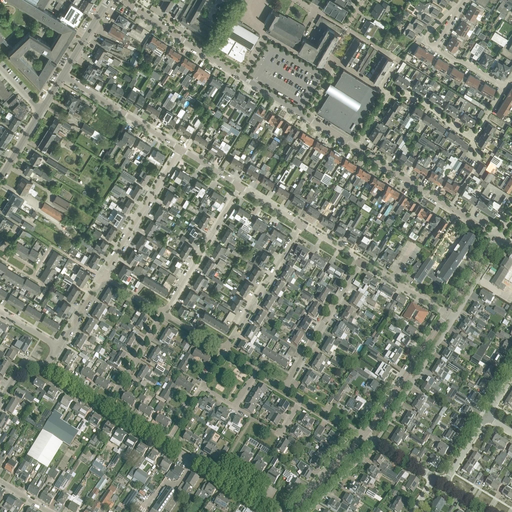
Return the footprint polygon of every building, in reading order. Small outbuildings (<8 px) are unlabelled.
[(58,60),(76,29),(68,24),(57,17),(37,5),(38,3),(45,7),(48,0),(10,0),(58,29),(52,39),(54,40),(51,45),(29,32),(13,47),(11,49),(9,52),(8,56),(40,90),(57,63),(50,59),(52,57),(56,59),(58,60)] [(69,0),(72,2),(87,12),(93,2),(89,0),(82,0),(81,4),(75,0),(69,0)] [(168,12),(170,9),(175,0),(163,0),(164,0),(160,7),(168,12)] [(171,15),(176,18),(185,3),(179,0),(175,0),(170,9),(173,11),(171,15)] [(186,25),(187,26),(205,37),(209,32),(193,22),(205,0),(190,0),(182,15),(179,21),(182,23),(183,23),(186,25)] [(348,9),(344,6),(334,0),(333,0),(327,0),(326,2),(324,1),(321,7),(335,15),(341,19),(348,9)] [(477,0),(476,3),(489,11),(492,12),(495,6),(494,5),(491,9),(479,2),(480,1),(484,4),(486,0),(491,0),(496,2),(496,0),(477,0)] [(497,9),(501,12),(505,5),(503,5),(505,2),(506,0),(502,0),(503,0),(497,9)] [(511,3),(511,0),(506,0),(505,2),(503,5),(505,5),(501,12),(505,15),(511,3)] [(418,1),(416,4),(417,5),(424,9),(436,16),(439,11),(440,12),(442,9),(432,2),(431,3),(428,8),(425,6),(425,5),(418,1)] [(87,12),(72,2),(71,3),(69,7),(70,7),(67,13),(79,21),(81,18),(79,17),(81,13),(83,14),(85,11),(87,12)] [(377,3),(371,13),(379,18),(384,10),(387,12),(391,6),(384,2),(382,5),(377,3)] [(472,5),(468,10),(481,18),(482,16),(481,14),(485,9),(477,4),(475,7),(472,5)] [(417,5),(415,7),(422,12),(420,15),(417,13),(416,15),(428,23),(431,18),(432,19),(434,16),(436,16),(424,9),(417,5)] [(272,10),(270,13),(264,24),(271,28),(269,32),(294,47),(306,27),(288,17),(287,18),(279,13),(279,14),(272,10)] [(481,18),(468,10),(465,16),(468,18),(467,20),(475,25),(478,20),(476,17),(477,16),(480,18),(481,18)] [(68,24),(69,22),(74,25),(75,23),(77,24),(79,21),(67,13),(65,15),(60,12),(57,17),(68,24)] [(119,14),(115,21),(123,26),(121,29),(121,31),(128,35),(134,24),(131,22),(128,19),(119,14)] [(298,51),(319,63),(322,65),(338,36),(339,37),(341,33),(341,32),(343,29),(320,16),(315,24),(325,30),(316,45),(305,38),(299,48),(299,49),(298,51)] [(259,34),(235,18),(226,34),(228,35),(222,45),(221,44),(218,48),(218,47),(240,60),(240,61),(241,61),(242,60),(243,59),(243,54),(242,53),(243,51),(244,52),(246,48),(250,50),(259,34)] [(408,25),(420,32),(423,27),(424,28),(426,25),(416,18),(412,24),(409,22),(408,25)] [(366,20),(360,30),(371,37),(372,37),(371,36),(377,27),(375,25),(369,22),(366,20)] [(462,20),(459,26),(471,33),(467,31),(469,29),(472,30),(475,25),(467,20),(466,22),(462,20)] [(118,26),(113,23),(108,33),(124,43),(128,35),(121,31),(121,29),(118,27),(118,26)] [(420,32),(408,25),(403,33),(412,39),(415,34),(416,35),(418,31),(420,32)] [(471,33),(459,26),(456,31),(459,33),(458,36),(465,41),(468,36),(470,35),(471,33)] [(505,46),(509,39),(495,31),(491,39),(505,46)] [(0,42),(2,40),(11,49),(13,47),(4,39),(0,34),(0,42)] [(160,41),(153,36),(150,41),(147,39),(142,47),(145,49),(146,46),(153,51),(160,41)] [(453,36),(449,42),(458,47),(459,45),(462,46),(465,41),(458,36),(456,38),(453,36)] [(354,37),(351,42),(360,47),(363,42),(354,37)] [(140,54),(135,52),(127,48),(105,38),(101,45),(109,50),(111,46),(116,48),(121,50),(120,51),(128,56),(130,53),(133,55),(132,58),(138,61),(140,54)] [(478,57),(480,54),(484,47),(487,43),(483,40),(480,45),(474,54),(478,57)] [(161,55),(167,45),(160,41),(153,51),(159,55),(160,56),(161,55)] [(358,52),(360,47),(351,42),(349,46),(358,52)] [(458,47),(449,42),(446,47),(449,49),(448,52),(456,56),(459,51),(457,49),(458,47)] [(470,52),(474,54),(480,45),(476,42),(470,52)] [(349,46),(346,51),(355,56),(358,52),(349,46)] [(416,57),(418,58),(423,49),(422,48),(418,46),(414,54),(417,56),(416,57)] [(100,47),(96,53),(103,57),(103,58),(107,60),(109,57),(105,55),(107,52),(100,47)] [(485,53),(487,50),(484,47),(480,54),(483,56),(479,62),(479,63),(479,64),(482,65),(486,67),(492,57),(485,53)] [(176,51),(176,50),(172,48),(171,48),(165,56),(168,58),(166,62),(168,64),(169,62),(176,51)] [(423,49),(418,58),(422,61),(428,51),(427,51),(428,50),(425,48),(425,49),(423,49)] [(177,61),(181,55),(176,51),(169,62),(168,64),(165,68),(167,69),(167,68),(168,68),(170,65),(171,65),(175,59),(177,61)] [(352,61),(355,56),(346,51),(343,56),(352,61)] [(430,52),(428,51),(422,61),(427,64),(426,66),(429,68),(431,64),(434,59),(433,58),(433,57),(432,56),(433,55),(430,53),(430,52)] [(103,57),(96,53),(92,60),(99,64),(101,62),(102,62),(105,64),(107,60),(103,58),(103,57)] [(157,63),(157,64),(163,56),(161,55),(160,56),(159,55),(154,62),(153,64),(155,65),(157,63)] [(380,59),(389,65),(392,60),(383,55),(380,59)] [(352,61),(343,56),(342,57),(341,57),(340,59),(341,59),(340,60),(349,66),(350,65),(351,66),(353,62),(354,62),(352,61)] [(183,72),(190,61),(185,57),(181,63),(182,63),(180,67),(179,69),(183,72)] [(115,58),(111,63),(118,67),(121,62),(115,58)] [(137,62),(138,61),(132,58),(131,59),(129,63),(135,66),(137,62)] [(434,59),(431,64),(437,68),(436,69),(438,70),(443,61),(438,58),(437,60),(434,59)] [(386,70),(389,65),(380,59),(377,64),(386,70)] [(192,70),(196,64),(190,61),(183,72),(186,74),(189,68),(192,70)] [(448,64),(443,61),(438,70),(440,72),(441,74),(444,76),(446,73),(449,68),(447,66),(448,64)] [(493,68),(491,70),(497,74),(503,64),(503,63),(502,65),(497,61),(496,63),(493,61),(490,66),(493,68)] [(97,77),(102,69),(98,67),(97,69),(90,64),(86,70),(93,75),(94,74),(97,77)] [(375,69),(384,74),(386,70),(377,64),(375,69)] [(509,67),(503,64),(497,74),(498,73),(503,76),(504,75),(505,75),(506,72),(509,67)] [(107,69),(111,72),(113,73),(115,74),(117,72),(108,66),(107,69)] [(204,70),(199,66),(194,74),(197,76),(199,77),(204,70)] [(451,78),(453,80),(459,70),(454,67),(452,69),(449,68),(446,73),(444,76),(450,80),(451,78)] [(199,77),(205,81),(210,74),(208,72),(208,71),(205,69),(204,70),(199,77)] [(381,79),(384,74),(375,69),(372,73),(381,79)] [(96,79),(92,77),(93,75),(86,70),(83,75),(94,82),(96,79)] [(153,70),(150,75),(157,80),(161,75),(153,70)] [(319,108),(316,113),(347,132),(351,134),(352,135),(355,130),(354,130),(355,129),(360,121),(365,113),(368,107),(376,96),(376,97),(379,92),(346,71),(343,70),(341,74),(341,75),(339,78),(334,85),(334,86),(333,87),(332,88),(333,88),(331,91),(331,90),(330,92),(329,93),(320,108),(319,108)] [(413,81),(416,76),(419,71),(416,70),(411,79),(413,81)] [(464,73),(459,70),(453,80),(455,81),(456,83),(460,85),(462,82),(465,77),(462,75),(464,73)] [(419,71),(416,76),(413,81),(416,82),(418,80),(422,73),(419,71)] [(397,77),(394,81),(400,85),(405,76),(398,72),(396,75),(396,76),(397,77)] [(167,73),(161,82),(164,84),(170,76),(167,73)] [(369,78),(378,84),(381,79),(372,73),(369,78)] [(184,85),(190,76),(187,74),(181,83),(184,85)] [(469,87),(475,77),(470,74),(467,78),(465,77),(462,82),(464,84),(467,86),(469,87)] [(193,78),(190,76),(184,85),(186,87),(187,87),(193,78)] [(207,96),(208,93),(218,79),(213,76),(209,83),(211,84),(204,94),(207,96)] [(405,76),(400,85),(405,88),(410,82),(406,79),(407,78),(405,76)] [(477,92),(481,84),(478,83),(480,80),(475,77),(469,87),(467,90),(472,92),(471,93),(474,95),(477,92)] [(218,88),(222,81),(218,79),(208,93),(211,95),(216,88),(218,88)] [(412,88),(418,92),(422,85),(419,83),(420,81),(418,80),(416,82),(412,88)] [(484,86),(481,84),(477,92),(484,96),(490,86),(485,83),(484,86)] [(116,95),(120,97),(124,90),(113,84),(109,90),(116,94),(116,95)] [(219,107),(222,102),(231,87),(226,84),(222,91),(223,92),(216,105),(219,107)] [(423,84),(422,85),(418,92),(423,95),(426,91),(429,93),(433,86),(429,84),(429,85),(428,85),(427,85),(426,86),(423,84)] [(494,92),(495,89),(490,86),(484,96),(486,97),(492,100),(494,97),(491,96),(494,92)] [(226,105),(236,90),(231,87),(222,102),(226,105)] [(9,93),(6,89),(0,94),(5,100),(12,93),(11,92),(9,93)] [(126,99),(131,102),(133,103),(139,94),(140,91),(137,90),(136,92),(132,89),(126,99)] [(441,95),(439,93),(434,102),(440,105),(443,100),(445,101),(452,91),(449,89),(443,98),(440,96),(441,95)] [(455,93),(452,91),(445,101),(448,103),(444,109),(446,111),(445,112),(449,114),(449,113),(454,106),(450,104),(451,102),(449,101),(455,93)] [(244,99),(245,96),(239,92),(237,95),(235,93),(229,103),(237,108),(244,99)] [(437,92),(436,94),(433,92),(428,98),(434,102),(439,93),(437,92)] [(15,96),(13,94),(2,104),(4,106),(15,96)] [(85,104),(84,105),(80,103),(80,104),(78,103),(81,99),(78,97),(74,95),(73,96),(70,94),(67,99),(82,108),(90,113),(93,109),(85,104)] [(139,94),(133,103),(140,107),(145,98),(139,94)] [(21,100),(16,96),(9,103),(16,111),(15,113),(23,118),(29,109),(25,108),(27,105),(21,102),(21,103),(19,102),(21,100)] [(166,107),(170,100),(171,98),(168,96),(163,105),(166,107)] [(249,115),(256,103),(248,98),(247,101),(244,99),(237,108),(249,115)] [(70,109),(73,111),(75,107),(77,108),(77,109),(81,111),(82,108),(67,99),(64,103),(71,108),(70,109)] [(458,112),(460,114),(465,106),(468,101),(465,99),(460,108),(458,106),(457,108),(454,106),(449,113),(455,116),(458,112)] [(502,104),(509,109),(511,104),(504,100),(502,104)] [(144,110),(150,114),(154,108),(151,106),(153,103),(150,101),(144,110)] [(391,108),(396,111),(397,112),(401,105),(395,101),(391,108)] [(471,103),(468,101),(465,106),(460,114),(463,109),(466,111),(471,103)] [(502,104),(499,109),(506,113),(509,109),(502,104)] [(154,108),(150,114),(156,117),(162,108),(159,106),(157,110),(154,108)] [(262,116),(264,112),(263,112),(265,109),(261,106),(261,107),(260,106),(258,108),(256,112),(255,111),(248,122),(254,125),(251,130),(252,131),(255,133),(264,117),(262,116)] [(390,107),(386,113),(392,117),(396,111),(391,108),(390,107)] [(405,118),(404,121),(402,123),(401,124),(405,126),(411,116),(413,118),(414,116),(418,118),(423,111),(416,107),(411,114),(409,113),(405,118)] [(507,120),(505,116),(506,113),(499,109),(496,114),(500,116),(499,118),(505,122),(507,120)] [(166,124),(170,118),(167,116),(170,112),(167,110),(160,120),(163,122),(163,123),(165,124),(166,124)] [(274,114),(272,113),(270,111),(265,118),(270,121),(269,123),(271,124),(272,123),(275,117),(273,116),(274,114)] [(75,112),(73,115),(81,120),(83,117),(75,112)] [(388,123),(392,117),(386,113),(382,120),(388,123)] [(460,119),(466,123),(471,114),(468,113),(467,115),(464,113),(460,119)] [(422,120),(428,124),(432,118),(426,114),(422,120)] [(476,118),(471,114),(466,123),(471,126),(476,118)] [(8,119),(18,125),(21,120),(15,115),(13,118),(12,118),(10,116),(8,119)] [(170,118),(166,124),(172,127),(178,118),(175,116),(173,120),(170,118)] [(2,122),(15,130),(18,125),(8,119),(5,117),(2,122)] [(275,117),(272,123),(271,124),(273,125),(274,124),(278,127),(283,120),(278,117),(277,119),(275,117)] [(55,118),(49,127),(57,132),(61,125),(69,130),(71,125),(64,120),(62,123),(55,118)] [(119,123),(111,118),(101,133),(106,136),(106,135),(105,135),(110,127),(114,130),(116,132),(113,136),(117,138),(124,128),(118,125),(119,123)] [(198,118),(194,125),(197,127),(202,121),(198,118)] [(439,123),(432,118),(428,124),(435,128),(438,124),(439,123)] [(176,130),(182,134),(186,128),(183,126),(185,122),(182,121),(176,130)] [(224,121),(220,127),(223,129),(223,130),(223,131),(224,130),(228,132),(232,126),(224,121)] [(287,134),(291,128),(290,127),(291,125),(286,122),(282,129),(286,131),(285,133),(287,134)] [(385,132),(388,127),(381,123),(380,124),(378,122),(369,137),(373,140),(371,142),(375,144),(383,130),(385,132)] [(85,123),(81,129),(91,135),(95,129),(85,123)] [(496,129),(494,127),(489,123),(484,130),(486,131),(492,135),(493,135),(496,129)] [(444,128),(438,124),(435,128),(433,131),(440,135),(444,128)] [(186,128),(182,134),(188,137),(194,128),(191,126),(189,129),(186,128)] [(228,132),(227,133),(230,134),(232,132),(237,136),(240,131),(232,126),(228,132)] [(0,129),(11,137),(14,133),(6,128),(4,130),(0,127),(0,129)] [(295,137),(299,130),(295,127),(293,129),(291,128),(287,134),(286,136),(286,137),(290,140),(293,136),(295,137)] [(391,129),(388,127),(385,132),(380,140),(383,141),(379,147),(384,151),(390,142),(390,141),(386,139),(386,140),(385,139),(391,129)] [(0,133),(2,134),(1,136),(9,141),(8,141),(11,137),(0,129),(0,133)] [(56,134),(48,129),(38,146),(46,151),(53,139),(58,142),(61,139),(55,135),(56,134)] [(119,141),(124,144),(130,134),(131,133),(128,131),(127,132),(125,130),(119,141)] [(192,140),(198,144),(202,138),(199,136),(201,132),(198,131),(192,140)] [(446,137),(452,141),(456,135),(450,131),(446,137)] [(486,131),(482,137),(488,141),(492,135),(486,131)] [(299,143),(302,145),(308,135),(303,132),(299,138),(301,139),(299,143)] [(130,146),(136,137),(130,134),(124,144),(127,146),(128,144),(130,146)] [(9,141),(1,136),(0,135),(0,144),(5,147),(9,141)] [(102,135),(101,137),(111,144),(113,141),(102,135)] [(310,145),(314,139),(308,135),(302,145),(298,151),(302,154),(306,148),(304,147),(307,143),(310,145)] [(425,145),(428,140),(420,135),(416,142),(424,146),(425,145)] [(463,140),(456,135),(452,141),(459,145),(462,141),(463,140)] [(202,138),(198,144),(204,147),(210,138),(207,136),(205,140),(202,138)] [(398,159),(404,162),(409,154),(406,152),(407,151),(406,145),(404,144),(408,138),(405,136),(404,137),(399,145),(398,147),(403,150),(401,153),(400,156),(398,159)] [(484,147),(488,141),(482,137),(478,143),(484,147)] [(498,143),(497,145),(501,148),(505,141),(501,139),(500,140),(498,143)] [(138,147),(142,149),(146,143),(140,140),(136,146),(134,149),(136,151),(138,147)] [(253,140),(250,145),(254,148),(258,143),(253,140)] [(436,144),(428,140),(425,145),(433,149),(433,148),(436,144)] [(214,141),(208,150),(214,154),(218,148),(220,144),(217,142),(214,141)] [(310,158),(313,160),(322,144),(323,143),(322,144),(317,141),(313,147),(316,148),(310,158)] [(462,141),(459,145),(458,147),(464,151),(468,145),(462,141)] [(118,145),(114,142),(108,152),(112,154),(118,145)] [(393,144),(390,142),(384,151),(390,154),(396,144),(394,142),(393,144)] [(151,147),(146,143),(142,149),(144,151),(142,154),(145,156),(147,153),(151,147)] [(218,148),(214,154),(220,157),(224,152),(226,153),(231,146),(226,143),(224,147),(220,144),(218,148)] [(322,144),(313,160),(312,161),(316,163),(319,157),(322,152),(324,154),(328,148),(325,146),(325,145),(323,143),(322,144)] [(291,146),(284,158),(287,160),(294,148),(291,146)] [(123,156),(126,158),(132,149),(129,147),(123,156)] [(132,149),(126,158),(131,161),(133,162),(136,159),(131,156),(135,151),(132,149)] [(157,151),(154,149),(149,157),(153,160),(155,157),(157,158),(155,161),(160,164),(165,155),(157,151)] [(229,163),(235,166),(240,157),(236,154),(238,151),(235,149),(232,154),(235,156),(234,158),(233,157),(229,163)] [(58,160),(60,156),(52,150),(49,154),(58,160)] [(265,154),(271,158),(274,153),(269,150),(265,154)] [(328,167),(338,152),(335,150),(334,152),(331,150),(327,156),(329,157),(324,165),(328,167)] [(42,157),(34,152),(29,161),(37,165),(42,157)] [(340,153),(338,152),(328,167),(327,169),(331,171),(334,166),(333,165),(336,161),(338,162),(342,157),(339,155),(340,153)] [(407,164),(410,166),(415,158),(409,154),(404,162),(404,163),(406,164),(407,164)] [(490,162),(495,166),(495,165),(497,166),(501,159),(495,155),(490,162)] [(427,158),(419,171),(424,175),(428,170),(425,168),(432,158),(428,156),(427,158)] [(452,161),(449,165),(452,167),(457,159),(458,158),(455,156),(454,157),(452,161)] [(48,157),(46,161),(55,167),(58,163),(48,157)] [(245,162),(247,164),(249,160),(247,159),(246,161),(240,157),(235,166),(240,170),(245,162)] [(299,166),(302,162),(295,157),(292,162),(299,166)] [(419,159),(413,168),(419,171),(427,158),(425,157),(424,158),(422,157),(420,160),(419,159)] [(127,166),(131,161),(126,158),(122,163),(127,166)] [(343,175),(345,172),(351,162),(345,159),(342,165),(345,167),(345,168),(344,168),(341,174),(343,175)] [(428,177),(434,181),(441,168),(445,162),(440,159),(436,165),(438,166),(433,173),(431,172),(428,177)] [(452,167),(452,168),(457,171),(462,162),(457,159),(452,167)] [(309,166),(302,162),(299,166),(306,171),(309,166)] [(353,171),(356,165),(351,162),(345,172),(347,174),(348,171),(351,173),(352,171),(353,171)] [(485,169),(485,170),(491,173),(493,171),(492,170),(495,166),(490,162),(486,170),(485,169)] [(248,167),(245,173),(250,176),(255,168),(256,166),(251,163),(249,166),(248,167)] [(462,168),(470,173),(473,167),(465,163),(462,168)] [(486,166),(480,163),(476,171),(481,174),(486,166)] [(43,171),(35,166),(34,168),(27,164),(23,172),(30,176),(32,171),(41,176),(45,178),(47,174),(43,171)] [(61,165),(59,169),(65,173),(68,169),(61,165)] [(306,171),(313,175),(316,171),(309,166),(306,171)] [(356,186),(357,185),(365,171),(360,167),(356,173),(359,175),(353,184),(356,186)] [(260,171),(255,168),(250,176),(255,179),(260,171),(262,173),(264,170),(262,168),(260,171)] [(441,168),(434,181),(439,184),(443,179),(440,177),(442,174),(444,170),(441,168)] [(140,174),(142,176),(148,179),(151,174),(143,169),(140,174)] [(124,170),(122,173),(135,181),(137,178),(124,170)] [(175,170),(171,177),(180,182),(180,181),(182,179),(185,173),(186,172),(183,170),(182,171),(180,170),(179,172),(175,170)] [(260,182),(265,185),(269,180),(270,178),(268,176),(270,173),(264,170),(262,173),(265,174),(260,182)] [(317,170),(316,171),(313,175),(320,180),(324,174),(317,170)] [(480,177),(483,179),(486,181),(491,173),(485,170),(480,177)] [(86,171),(79,181),(84,184),(91,174),(86,171)] [(367,180),(371,174),(365,171),(357,185),(359,187),(364,179),(367,180)] [(182,179),(180,181),(184,184),(186,185),(183,189),(186,191),(190,185),(187,183),(188,182),(187,182),(190,176),(188,175),(189,174),(186,172),(185,173),(182,179)] [(325,172),(324,174),(320,180),(328,184),(332,177),(325,172)] [(133,184),(135,181),(122,173),(120,176),(133,184)] [(138,180),(145,184),(148,179),(142,176),(140,174),(137,179),(138,180)] [(372,192),(372,191),(379,180),(374,176),(366,188),(369,190),(372,192)] [(19,186),(27,192),(35,196),(36,195),(38,192),(32,188),(31,186),(33,184),(22,178),(18,185),(19,186)] [(486,181),(483,179),(480,183),(483,185),(483,186),(484,187),(485,188),(489,182),(486,181)] [(190,185),(186,191),(188,193),(191,189),(196,192),(198,189),(202,183),(197,180),(193,187),(190,185)] [(265,185),(270,189),(274,183),(269,180),(265,185)] [(379,180),(372,191),(375,192),(378,187),(381,189),(385,183),(379,180)] [(448,190),(454,181),(452,184),(446,181),(443,186),(448,190)] [(455,182),(454,181),(448,190),(449,190),(449,191),(450,192),(451,192),(454,194),(458,188),(457,188),(459,185),(455,182)] [(503,189),(509,192),(511,187),(511,186),(507,183),(503,181),(499,187),(503,189)] [(198,189),(196,192),(202,195),(199,200),(202,202),(206,196),(207,194),(204,192),(207,187),(202,183),(198,189)] [(115,184),(114,187),(124,193),(126,195),(128,193),(126,192),(126,191),(115,184)] [(131,184),(129,187),(132,188),(139,193),(143,188),(137,184),(135,187),(131,184)] [(341,194),(344,189),(337,184),(334,189),(341,194)] [(387,200),(390,195),(394,189),(388,185),(384,191),(388,193),(384,198),(387,200)] [(27,192),(19,186),(16,191),(25,196),(27,192)] [(275,192),(280,195),(284,189),(279,186),(275,192)] [(114,187),(111,191),(122,197),(122,196),(124,193),(114,187)] [(126,191),(126,192),(128,193),(136,198),(139,193),(132,188),(129,187),(126,191)] [(289,192),(284,189),(280,195),(286,198),(289,192)] [(307,213),(310,215),(316,205),(313,203),(318,195),(317,195),(318,191),(316,189),(314,192),(308,202),(310,203),(306,211),(308,212),(307,213)] [(351,194),(344,189),(341,194),(348,198),(351,194)] [(395,198),(399,192),(394,189),(390,195),(387,200),(385,202),(388,204),(393,196),(395,198)] [(460,195),(468,199),(472,193),(468,191),(468,192),(464,189),(460,195)] [(167,194),(166,196),(171,200),(174,201),(175,202),(178,196),(175,193),(174,194),(168,190),(166,193),(167,194)] [(306,200),(301,196),(296,204),(301,208),(306,200),(308,202),(314,192),(311,190),(306,197),(307,197),(306,200)] [(213,202),(215,200),(219,194),(214,191),(210,197),(212,198),(210,201),(213,202)] [(296,192),(290,201),(296,204),(301,196),(301,195),(296,192)] [(13,193),(9,200),(15,204),(19,206),(23,199),(13,193)] [(468,199),(475,204),(478,199),(475,196),(475,195),(472,193),(468,199)] [(224,197),(219,194),(215,200),(213,202),(213,203),(218,206),(217,209),(220,211),(225,203),(222,201),(224,197)] [(358,198),(351,194),(348,198),(355,202),(358,198)] [(399,214),(404,207),(408,200),(406,199),(407,197),(402,194),(398,201),(401,203),(396,212),(399,214)] [(481,194),(478,199),(475,204),(493,216),(497,210),(490,206),(492,202),(488,199),(489,199),(481,194)] [(57,195),(52,203),(66,211),(71,203),(57,195)] [(166,196),(163,201),(171,206),(174,201),(171,200),(166,196)] [(122,198),(121,201),(123,202),(131,207),(134,202),(128,198),(127,197),(125,197),(124,197),(123,199),(122,198)] [(366,200),(363,199),(363,198),(361,202),(358,200),(356,203),(362,207),(364,203),(366,200)] [(411,209),(415,202),(411,200),(410,202),(408,200),(404,207),(406,208),(407,207),(411,209)] [(12,204),(8,201),(2,211),(19,222),(22,218),(12,211),(15,206),(12,204)] [(123,202),(120,207),(122,208),(122,209),(128,212),(131,207),(123,202)] [(45,203),(41,209),(59,221),(63,214),(45,203)] [(364,203),(362,207),(369,212),(371,208),(364,203)] [(390,203),(384,214),(387,216),(393,205),(390,203)] [(317,205),(316,205),(310,215),(311,214),(316,217),(321,210),(319,208),(317,210),(315,208),(317,205)] [(423,207),(419,205),(414,211),(419,214),(418,216),(420,217),(424,211),(422,209),(423,207)] [(160,206),(157,211),(168,218),(169,216),(166,214),(168,211),(160,206)] [(240,219),(245,210),(240,207),(236,213),(234,217),(236,218),(238,214),(241,216),(239,219),(240,219)] [(113,209),(111,213),(113,215),(115,216),(123,220),(126,215),(121,212),(122,211),(118,208),(116,211),(113,209)] [(361,209),(354,221),(351,225),(353,227),(355,228),(365,212),(361,209)] [(247,219),(250,213),(245,210),(240,219),(244,222),(241,227),(245,230),(250,221),(247,219)] [(426,212),(424,211),(420,217),(422,219),(423,217),(428,220),(432,213),(427,210),(426,212)] [(168,218),(157,211),(154,216),(159,220),(161,217),(166,221),(168,218)] [(320,222),(325,225),(329,219),(326,217),(329,213),(326,212),(320,222)] [(402,219),(405,221),(406,222),(411,214),(407,212),(402,219)] [(100,213),(98,215),(110,222),(111,220),(100,213)] [(201,219),(207,222),(210,217),(204,213),(201,219)] [(6,219),(0,215),(0,229),(5,221),(12,226),(14,223),(7,219),(6,219)] [(108,225),(110,222),(98,215),(96,218),(108,225)] [(331,215),(329,219),(325,225),(331,228),(337,218),(334,217),(331,215)] [(391,225),(395,219),(388,215),(385,221),(391,225)] [(440,218),(435,215),(431,221),(433,223),(430,229),(432,231),(440,218)] [(115,216),(112,221),(113,222),(119,226),(123,220),(115,216)] [(257,230),(258,227),(262,221),(257,218),(251,226),(257,230)] [(203,228),(207,222),(201,219),(197,224),(203,228)] [(443,230),(447,222),(442,219),(438,226),(437,226),(431,237),(435,239),(440,232),(439,231),(441,228),(443,230)] [(155,226),(157,224),(150,220),(148,223),(149,224),(148,226),(153,229),(155,230),(157,228),(155,226)] [(24,221),(22,224),(33,231),(35,228),(24,221)] [(262,232),(267,224),(262,221),(258,227),(257,230),(260,232),(261,231),(262,232)] [(341,221),(334,231),(341,235),(346,226),(346,224),(341,221)] [(249,223),(242,234),(248,238),(250,235),(247,234),(251,228),(250,227),(251,225),(249,223)] [(172,230),(166,226),(164,225),(161,224),(159,226),(171,233),(172,230)] [(107,230),(109,231),(114,234),(117,229),(110,225),(108,228),(105,225),(103,228),(107,230)] [(153,229),(148,226),(145,231),(150,234),(153,229)] [(193,227),(189,232),(192,234),(198,237),(201,232),(195,228),(193,227),(193,226),(193,227)] [(353,227),(346,238),(353,242),(357,237),(356,236),(358,235),(360,236),(360,235),(362,232),(355,228),(353,227)] [(228,228),(225,234),(233,239),(235,236),(232,235),(234,232),(228,228)] [(274,228),(272,232),(270,234),(269,237),(271,238),(270,239),(271,239),(269,242),(272,243),(274,239),(279,232),(274,228)] [(361,238),(357,245),(358,245),(363,248),(366,244),(368,245),(371,239),(364,235),(367,230),(364,228),(360,235),(362,237),(361,238)] [(23,230),(20,235),(23,238),(25,235),(29,237),(31,235),(23,230)] [(104,235),(111,240),(114,234),(109,231),(107,230),(104,235)] [(251,240),(248,238),(242,234),(238,232),(236,235),(242,239),(242,238),(247,241),(247,242),(249,243),(251,240)] [(256,243),(259,245),(266,234),(263,232),(256,243)] [(284,235),(279,232),(274,239),(282,244),(285,239),(283,237),(284,235)] [(416,241),(419,236),(412,232),(409,236),(416,241)] [(192,234),(188,239),(194,243),(198,237),(192,234)] [(236,241),(233,239),(225,234),(221,240),(227,243),(229,240),(234,244),(236,241)] [(269,236),(266,234),(259,245),(262,246),(269,236)] [(142,235),(139,240),(148,246),(151,248),(153,246),(148,242),(149,240),(142,235)] [(180,247),(183,248),(189,252),(192,246),(184,241),(185,239),(178,235),(178,236),(181,237),(179,240),(183,242),(180,247)] [(468,236),(469,236),(468,236),(466,239),(465,238),(457,248),(453,254),(454,254),(439,275),(431,269),(434,265),(434,264),(434,265),(427,260),(422,267),(421,266),(421,265),(418,262),(410,271),(413,274),(414,273),(416,276),(414,280),(421,285),(426,277),(440,286),(443,282),(446,285),(445,285),(446,285),(464,258),(466,259),(465,259),(466,257),(467,257),(465,256),(476,241),(475,241),(468,236)] [(437,237),(432,244),(436,247),(440,239),(437,237)] [(82,239),(80,242),(93,250),(94,247),(82,239)] [(71,248),(69,252),(75,256),(78,251),(76,249),(77,246),(74,244),(68,240),(66,245),(71,248)] [(103,240),(100,245),(106,248),(109,243),(103,240)] [(139,240),(136,245),(140,248),(138,250),(143,253),(146,255),(147,256),(149,253),(145,251),(148,246),(139,240)] [(373,241),(367,251),(375,256),(377,253),(377,252),(378,250),(379,248),(380,247),(377,246),(378,244),(376,243),(373,241)] [(13,250),(20,254),(24,247),(18,242),(13,250)] [(94,248),(103,254),(106,248),(100,245),(98,243),(94,248)] [(219,244),(215,249),(224,255),(227,249),(219,244)] [(295,259),(297,260),(304,249),(299,246),(294,255),(297,256),(295,259)] [(26,258),(27,256),(31,250),(24,247),(20,254),(26,258)] [(163,247),(162,249),(174,257),(176,254),(172,252),(167,249),(163,247)] [(385,251),(380,259),(388,264),(393,256),(395,258),(400,250),(397,248),(394,252),(387,247),(384,251),(385,251)] [(32,248),(31,250),(27,256),(30,258),(34,260),(39,253),(32,248)] [(185,257),(189,252),(183,248),(179,254),(185,257)] [(224,255),(215,249),(212,255),(218,259),(219,256),(225,260),(227,257),(224,255)] [(303,267),(307,261),(305,260),(309,253),(304,249),(297,260),(298,258),(302,261),(300,265),(303,267)] [(141,254),(133,250),(130,255),(138,260),(140,261),(141,260),(138,258),(141,254)] [(240,258),(241,255),(242,255),(233,250),(231,253),(240,258)] [(54,251),(50,257),(58,262),(62,256),(54,251)] [(261,257),(267,260),(270,255),(264,251),(261,257)] [(88,257),(97,262),(100,257),(95,254),(93,256),(90,254),(88,257)] [(130,255),(127,260),(135,265),(138,260),(130,255)] [(250,270),(258,275),(261,269),(253,265),(254,263),(248,259),(244,257),(241,255),(240,258),(248,262),(245,267),(250,270)] [(316,268),(317,265),(321,260),(314,256),(309,264),(316,268)] [(48,265),(54,269),(56,270),(59,272),(60,269),(55,266),(58,262),(50,257),(46,264),(48,265)] [(97,262),(88,257),(84,264),(88,266),(89,264),(94,267),(97,262)] [(174,263),(180,267),(183,261),(177,257),(174,263)] [(263,266),(267,260),(261,257),(257,263),(263,266)] [(209,259),(206,265),(212,268),(215,263),(209,259)] [(494,279),(491,284),(499,288),(503,291),(506,287),(501,284),(504,279),(508,273),(511,267),(511,262),(509,261),(506,259),(505,262),(502,267),(501,268),(495,278),(494,279)] [(324,269),(327,264),(321,260),(317,265),(324,269)] [(176,272),(180,267),(174,263),(170,261),(168,265),(171,267),(170,269),(176,272)] [(129,275),(132,270),(124,264),(121,270),(129,275)] [(56,270),(54,269),(48,265),(44,272),(52,276),(56,270)] [(136,265),(134,268),(145,275),(150,267),(147,265),(145,269),(139,265),(139,267),(136,265)] [(212,268),(206,265),(202,271),(208,274),(210,271),(213,273),(215,270),(212,268)] [(327,273),(334,277),(338,270),(332,266),(327,273)] [(232,270),(241,275),(245,278),(247,275),(234,267),(232,270)] [(6,284),(8,280),(13,272),(7,268),(2,276),(6,279),(4,282),(6,284)] [(145,275),(134,268),(133,271),(144,277),(145,275)] [(287,268),(284,273),(293,279),(294,278),(292,277),(295,273),(293,272),(293,271),(287,268)] [(83,270),(80,276),(86,280),(90,274),(83,270)] [(129,275),(121,270),(118,275),(126,280),(129,275)] [(254,281),(258,275),(250,270),(247,276),(254,281)] [(334,277),(337,279),(335,282),(340,285),(344,279),(341,277),(343,274),(338,270),(334,277)] [(297,271),(295,273),(305,280),(305,279),(308,281),(309,279),(297,271)] [(20,276),(13,272),(8,280),(15,284),(20,276)] [(44,272),(40,278),(48,283),(52,276),(44,272)] [(286,282),(290,284),(293,279),(284,273),(283,273),(281,276),(282,276),(280,279),(286,283),(286,282)] [(141,281),(147,285),(151,279),(145,275),(144,277),(141,281)] [(208,280),(200,275),(196,280),(205,285),(207,287),(208,284),(206,283),(208,280)] [(21,288),(22,287),(26,280),(20,276),(15,284),(21,288)] [(83,286),(86,280),(80,276),(76,282),(83,286)] [(223,286),(223,285),(224,284),(219,280),(213,276),(212,279),(219,283),(223,286)] [(369,288),(373,280),(367,276),(362,284),(369,288)] [(321,280),(318,284),(321,285),(327,288),(328,286),(323,282),(325,279),(322,277),(321,280)] [(27,278),(26,280),(22,287),(29,291),(34,282),(27,278)] [(147,285),(153,288),(157,282),(158,280),(154,278),(153,280),(151,279),(147,285)] [(205,285),(196,280),(193,286),(201,291),(205,285)] [(381,288),(377,286),(379,284),(373,280),(369,288),(374,291),(374,290),(378,293),(381,288)] [(243,286),(249,290),(252,284),(246,281),(243,286)] [(40,286),(34,282),(29,291),(26,296),(29,297),(31,294),(30,294),(31,292),(35,295),(40,286)] [(162,286),(157,282),(153,288),(159,292),(162,286)] [(223,285),(232,290),(236,292),(238,290),(225,282),(224,284),(223,285)] [(278,282),(275,288),(281,292),(283,293),(285,290),(282,288),(284,286),(278,282)] [(223,286),(219,283),(218,283),(219,284),(215,291),(214,291),(218,294),(223,286)] [(70,291),(77,295),(80,290),(74,286),(71,284),(67,290),(70,291)] [(162,286),(159,292),(165,295),(168,290),(162,286)] [(245,295),(249,290),(243,286),(240,292),(245,295)] [(394,293),(384,287),(383,289),(381,288),(378,293),(376,296),(377,297),(379,296),(386,300),(387,297),(390,300),(394,293)] [(281,292),(275,288),(272,294),(277,297),(281,292)] [(317,293),(320,294),(326,298),(329,293),(323,289),(322,291),(319,290),(317,293)] [(111,300),(115,294),(108,290),(105,296),(111,300)] [(199,295),(190,290),(187,296),(195,301),(199,295)] [(73,301),(77,295),(70,291),(67,297),(73,301)] [(491,303),(492,301),(494,298),(492,296),(493,295),(489,293),(488,294),(483,291),(480,296),(483,298),(483,299),(482,301),(486,303),(486,302),(488,304),(490,304),(491,303)] [(11,303),(14,305),(18,299),(11,294),(6,301),(10,304),(11,303)] [(310,302),(312,299),(305,295),(303,294),(301,296),(310,302)] [(317,300),(323,304),(326,298),(320,294),(317,300)] [(357,294),(353,299),(359,303),(363,297),(357,294)] [(234,301),(240,304),(243,299),(238,295),(234,301)] [(111,300),(105,296),(101,302),(110,307),(111,304),(109,303),(111,300)] [(196,301),(195,301),(187,296),(184,301),(192,307),(196,301)] [(407,301),(399,296),(396,302),(398,303),(397,305),(402,309),(403,307),(407,301)] [(207,304),(205,307),(208,308),(211,303),(212,301),(210,299),(207,297),(205,297),(203,301),(207,304)] [(275,301),(272,299),(269,297),(266,303),(272,306),(279,310),(280,309),(277,307),(277,306),(273,303),(275,301)] [(377,303),(373,301),(367,297),(365,302),(374,308),(377,303)] [(280,298),(278,300),(291,308),(293,305),(284,299),(283,300),(280,298)] [(363,305),(359,303),(353,299),(351,298),(348,303),(350,304),(356,308),(359,309),(360,310),(360,309),(363,305)] [(25,303),(18,299),(14,305),(17,307),(17,308),(20,310),(25,303)] [(290,311),(291,308),(278,300),(277,303),(281,305),(280,306),(290,311)] [(61,307),(67,311),(71,305),(64,301),(61,307)] [(236,310),(240,304),(234,301),(231,307),(236,310)] [(393,301),(391,304),(388,310),(391,312),(396,303),(393,301)] [(206,310),(208,308),(205,307),(197,302),(196,305),(200,307),(200,306),(206,310)] [(308,307),(311,309),(318,313),(321,307),(315,303),(314,304),(311,302),(308,307)] [(28,313),(31,315),(35,309),(30,306),(31,305),(29,303),(24,312),(27,314),(28,313)] [(270,309),(272,306),(266,303),(263,308),(268,312),(270,309)] [(484,309),(475,303),(472,308),(487,318),(488,316),(482,312),(484,309)] [(423,321),(427,315),(426,315),(420,312),(421,310),(422,310),(412,304),(405,314),(405,315),(405,316),(405,317),(405,318),(406,319),(406,320),(407,320),(414,324),(416,322),(417,323),(418,323),(419,323),(420,323),(421,323),(421,322),(422,322),(423,321)] [(99,305),(96,311),(102,315),(106,309),(99,305)] [(187,309),(181,305),(178,311),(184,315),(187,317),(190,311),(187,309)] [(64,317),(67,311),(61,307),(57,313),(64,317)] [(109,309),(115,313),(121,316),(123,314),(111,307),(109,309)] [(228,314),(234,318),(236,314),(224,307),(222,310),(228,314)] [(346,307),(343,312),(350,317),(354,311),(346,307)] [(504,318),(505,318),(494,311),(487,307),(485,310),(494,316),(496,313),(504,318)] [(496,307),(494,311),(505,318),(507,314),(496,307)] [(487,318),(472,308),(469,314),(475,318),(477,315),(483,319),(482,319),(487,322),(489,319),(487,318)] [(42,314),(35,309),(31,315),(35,317),(34,318),(38,320),(42,314)] [(318,313),(311,309),(308,314),(314,318),(316,319),(319,314),(317,313),(318,313)] [(358,312),(365,316),(369,318),(371,315),(367,312),(366,313),(360,309),(360,310),(359,309),(358,312)] [(102,315),(96,311),(92,317),(99,321),(102,315)] [(203,316),(202,318),(208,321),(211,316),(205,312),(203,316)] [(261,312),(257,317),(263,321),(266,315),(261,312)] [(350,317),(343,312),(339,318),(347,322),(348,321),(352,323),(354,319),(350,317)] [(148,319),(143,316),(141,319),(135,315),(134,318),(144,325),(148,319)] [(406,327),(407,325),(408,324),(396,315),(393,319),(406,327)] [(45,324),(49,326),(52,320),(45,316),(41,322),(45,325),(45,324)] [(208,321),(213,325),(217,319),(211,316),(208,321)] [(264,322),(263,321),(257,317),(254,323),(259,327),(260,326),(261,327),(264,322)] [(132,321),(137,324),(136,327),(141,330),(144,325),(134,318),(132,321)] [(300,321),(303,323),(309,327),(312,322),(306,318),(304,320),(302,318),(300,321)] [(213,325),(219,328),(223,323),(217,319),(213,325)] [(299,329),(305,333),(309,327),(303,323),(300,321),(299,321),(296,326),(285,319),(284,321),(295,328),(296,326),(299,328),(299,329)] [(465,319),(463,324),(475,332),(489,341),(492,343),(496,336),(497,335),(491,331),(488,337),(481,333),(473,327),(475,325),(472,323),(473,322),(469,319),(468,321),(465,319)] [(59,324),(52,320),(49,326),(52,328),(51,329),(55,331),(59,324)] [(90,320),(86,326),(93,330),(97,324),(90,320)] [(284,321),(283,322),(285,323),(284,325),(293,331),(295,328),(284,321)] [(100,324),(108,329),(112,331),(114,328),(112,326),(111,327),(101,322),(100,324)] [(130,328),(127,327),(119,322),(118,324),(121,325),(120,327),(128,332),(130,328)] [(347,325),(354,329),(357,331),(359,328),(349,322),(347,325)] [(229,326),(223,323),(219,328),(225,332),(229,326)] [(339,323),(335,328),(342,333),(346,327),(339,323)] [(106,333),(108,329),(100,324),(98,326),(102,329),(101,330),(106,333)] [(475,332),(463,324),(459,330),(466,334),(467,332),(469,333),(469,332),(473,335),(475,332)] [(0,329),(0,335),(2,332),(5,334),(8,328),(9,328),(6,326),(6,327),(3,325),(0,329)] [(410,335),(412,337),(416,332),(407,325),(406,327),(402,332),(409,337),(410,335)] [(93,330),(86,326),(83,332),(90,336),(93,330)] [(393,326),(391,329),(399,335),(401,332),(393,326)] [(251,327),(248,333),(254,336),(256,338),(260,333),(258,331),(251,327)] [(260,330),(262,330),(273,337),(273,336),(274,335),(262,327),(260,330)] [(166,330),(163,336),(171,340),(174,335),(176,336),(178,333),(171,328),(169,332),(166,330)] [(335,328),(332,334),(338,338),(336,340),(341,343),(349,349),(351,346),(348,344),(349,343),(343,339),(342,341),(339,339),(342,333),(335,328)] [(271,340),(272,339),(273,337),(262,330),(260,333),(271,340)] [(121,335),(128,340),(133,343),(137,337),(132,334),(130,337),(122,332),(121,335)] [(297,332),(294,338),(300,341),(303,336),(297,332)] [(509,340),(511,337),(502,332),(500,334),(504,336),(503,337),(509,340)] [(254,336),(248,333),(244,338),(251,342),(254,336)] [(32,343),(31,342),(30,342),(32,338),(25,334),(23,338),(23,337),(21,340),(17,337),(15,340),(21,344),(28,348),(32,343)] [(125,345),(130,348),(133,343),(128,340),(121,335),(119,338),(127,342),(125,345)] [(395,344),(395,345),(399,347),(400,344),(406,348),(406,347),(407,348),(408,345),(410,342),(400,335),(396,341),(396,342),(395,344)] [(456,335),(453,340),(465,347),(466,345),(461,342),(463,339),(456,335)] [(81,336),(77,341),(83,345),(87,339),(81,336)] [(171,340),(163,336),(159,341),(168,347),(170,344),(172,345),(174,343),(171,341),(171,340)] [(184,349),(189,340),(186,338),(181,347),(184,349)] [(301,342),(300,342),(300,341),(294,338),(291,343),(297,347),(297,346),(298,347),(301,342)] [(373,341),(369,338),(364,346),(368,348),(369,347),(373,341)] [(329,339),(325,345),(334,350),(335,351),(339,345),(329,339)] [(387,352),(388,352),(398,359),(402,353),(396,349),(398,347),(399,347),(395,345),(395,344),(388,340),(386,343),(391,346),(387,352)] [(465,347),(453,340),(449,346),(456,350),(457,348),(463,351),(465,347)] [(508,355),(511,348),(511,345),(503,340),(501,343),(505,345),(502,351),(508,355)] [(80,351),(83,345),(77,341),(74,347),(80,351)] [(487,351),(492,343),(489,341),(485,346),(483,344),(481,347),(487,351)] [(238,347),(239,348),(238,348),(247,354),(251,348),(247,346),(242,342),(240,345),(239,345),(238,347)] [(253,346),(256,348),(264,352),(265,349),(255,343),(253,346)] [(349,348),(341,343),(338,347),(347,352),(348,351),(352,354),(354,351),(349,349),(349,348)] [(10,349),(18,354),(20,351),(25,354),(28,348),(21,344),(17,349),(12,346),(10,349)] [(334,350),(325,345),(322,351),(330,356),(334,350)] [(480,346),(476,354),(483,358),(484,356),(487,351),(481,347),(480,346)] [(376,356),(377,357),(379,353),(369,347),(368,348),(367,350),(371,353),(376,356)] [(160,352),(155,348),(154,348),(152,351),(153,352),(152,354),(157,357),(164,362),(166,359),(159,354),(160,352)] [(197,357),(200,359),(204,353),(197,349),(193,356),(196,358),(197,357)] [(262,355),(268,358),(272,353),(266,349),(265,349),(264,352),(262,355)] [(447,350),(446,350),(444,354),(443,353),(441,356),(442,356),(442,357),(450,362),(451,359),(455,362),(459,356),(453,352),(452,354),(449,351),(449,350),(448,349),(447,350)] [(3,356),(13,362),(17,355),(7,350),(5,354),(0,350),(0,357),(2,358),(3,356)] [(111,354),(117,358),(122,361),(126,355),(120,352),(119,355),(113,351),(111,354)] [(491,361),(501,367),(505,361),(502,359),(505,355),(498,351),(496,356),(498,357),(497,360),(493,358),(491,361)] [(77,357),(69,352),(65,357),(74,363),(77,357)] [(114,364),(119,367),(122,361),(117,358),(111,354),(107,352),(106,354),(109,356),(108,356),(110,357),(109,359),(112,361),(115,361),(114,364)] [(388,352),(384,358),(395,365),(395,364),(396,365),(399,361),(398,360),(398,359),(388,352)] [(86,356),(81,354),(81,353),(79,356),(87,361),(89,358),(86,356)] [(204,353),(200,359),(204,361),(204,362),(207,364),(211,357),(204,353)] [(272,353),(268,358),(274,362),(277,356),(272,353)] [(157,357),(152,354),(148,360),(154,363),(157,357)] [(191,362),(193,358),(186,354),(182,361),(188,365),(190,361),(191,362)] [(478,366),(480,362),(483,358),(476,354),(470,362),(478,366)] [(319,355),(315,361),(321,365),(323,362),(327,364),(328,361),(325,358),(325,359),(319,355)] [(274,362),(280,365),(283,360),(277,356),(274,362)] [(377,357),(376,356),(374,359),(382,364),(383,365),(385,362),(377,357)] [(70,368),(74,363),(65,357),(62,363),(70,368)] [(96,373),(99,374),(106,363),(98,359),(97,361),(101,364),(96,373)] [(289,363),(283,360),(280,365),(286,369),(289,363)] [(185,369),(188,365),(182,361),(177,368),(184,373),(186,369),(185,369)] [(315,361),(312,367),(317,371),(321,373),(323,370),(319,368),(321,365),(315,361)] [(452,373),(444,368),(445,365),(439,361),(439,362),(437,363),(437,364),(436,366),(448,374),(451,376),(452,373)] [(0,368),(7,372),(10,366),(4,362),(0,368)] [(452,366),(460,371),(463,372),(464,369),(454,362),(452,366)] [(106,364),(106,363),(99,374),(102,376),(108,365),(106,364)] [(382,364),(378,370),(388,376),(390,374),(389,373),(391,370),(386,366),(383,365),(382,364)] [(458,374),(460,371),(452,366),(449,364),(448,367),(458,374)] [(158,365),(155,369),(163,373),(165,370),(158,365)] [(443,382),(448,374),(436,366),(432,373),(442,379),(441,380),(443,382)] [(493,379),(498,372),(488,366),(486,368),(489,370),(486,375),(493,379)] [(144,367),(141,372),(146,375),(149,370),(144,367)] [(81,375),(86,378),(90,372),(85,369),(81,375)] [(163,373),(155,369),(153,372),(161,377),(163,373)] [(369,376),(362,371),(360,369),(358,373),(367,379),(369,376)] [(364,369),(362,371),(369,376),(374,379),(376,376),(371,373),(364,369)] [(378,378),(383,382),(386,378),(386,379),(388,376),(378,370),(376,373),(379,375),(378,377),(379,378),(378,378)] [(90,372),(86,378),(92,382),(96,376),(90,372)] [(162,385),(146,375),(141,372),(137,378),(142,381),(144,378),(160,388),(162,385)] [(309,372),(306,377),(311,381),(314,383),(318,376),(315,374),(314,375),(309,372)] [(183,387),(187,382),(179,377),(175,384),(179,386),(179,385),(183,387)] [(311,381),(306,377),(302,384),(307,387),(307,388),(314,392),(315,389),(309,385),(311,381)] [(95,384),(101,387),(105,381),(99,378),(95,384)] [(435,382),(429,378),(426,383),(439,392),(441,389),(433,384),(435,382)] [(40,402),(41,400),(44,396),(46,393),(43,391),(42,391),(42,390),(46,385),(44,383),(42,381),(41,382),(37,379),(34,385),(38,388),(37,390),(41,393),(37,400),(40,402)] [(480,379),(476,386),(485,392),(490,385),(480,379)] [(366,387),(368,388),(374,392),(378,385),(370,380),(366,387)] [(106,391),(110,385),(105,381),(101,387),(106,391)] [(191,384),(187,382),(183,387),(187,390),(186,391),(190,393),(194,386),(191,384)] [(337,394),(340,396),(348,384),(347,384),(345,382),(339,391),(337,394)] [(174,390),(176,387),(169,383),(165,390),(170,393),(173,390),(174,390)] [(439,392),(426,383),(422,390),(428,393),(430,390),(437,395),(439,392)] [(259,384),(256,389),(264,394),(267,389),(259,384)] [(48,394),(46,393),(44,396),(53,401),(54,399),(56,400),(59,396),(60,394),(58,392),(52,388),(48,394)] [(264,394),(256,389),(255,388),(251,393),(259,398),(262,393),(264,394)] [(456,395),(458,392),(452,388),(446,396),(453,400),(456,395)] [(22,393),(18,390),(14,396),(23,402),(25,399),(32,403),(35,399),(32,397),(23,391),(22,393)] [(170,393),(165,390),(160,397),(167,401),(169,398),(168,397),(170,393)] [(477,405),(482,398),(470,391),(468,394),(473,397),(470,401),(477,405)] [(251,393),(248,398),(256,403),(259,398),(251,393)] [(131,398),(125,394),(121,400),(127,404),(131,398)] [(330,404),(333,400),(333,399),(334,399),(336,396),(334,398),(331,396),(327,402),(330,404)] [(429,406),(425,404),(427,401),(427,400),(420,396),(420,397),(419,396),(416,399),(417,400),(417,401),(428,408),(429,406)] [(460,398),(458,396),(456,400),(465,405),(467,403),(465,402),(466,401),(460,398)] [(52,413),(48,421),(42,430),(43,430),(63,443),(69,447),(76,435),(79,432),(76,430),(60,420),(63,415),(57,412),(62,405),(67,409),(72,401),(72,400),(69,398),(68,399),(66,397),(63,400),(62,399),(61,399),(55,408),(52,413)] [(205,409),(211,400),(209,398),(208,400),(205,398),(204,397),(202,400),(201,399),(198,404),(205,409)] [(358,411),(360,409),(361,409),(366,402),(361,399),(359,402),(351,397),(346,406),(352,410),(353,408),(358,411)] [(136,401),(135,400),(131,398),(127,404),(133,407),(136,401)] [(248,398),(245,403),(253,408),(256,403),(248,398)] [(19,404),(13,400),(12,400),(9,406),(15,410),(19,404)] [(213,401),(211,400),(205,409),(204,411),(208,414),(207,416),(210,418),(211,417),(215,410),(213,408),(215,404),(212,402),(213,401)] [(428,408),(417,401),(413,408),(418,411),(417,413),(422,416),(426,408),(427,409),(425,412),(431,415),(433,412),(428,408)] [(273,404),(272,406),(271,407),(278,411),(279,409),(285,413),(289,406),(282,402),(280,405),(277,403),(275,405),(273,404)] [(253,408),(245,403),(247,404),(244,409),(252,414),(255,409),(253,408)] [(78,416),(83,408),(77,404),(73,411),(75,413),(74,414),(74,415),(75,416),(76,416),(77,417),(78,416)] [(138,411),(144,414),(148,408),(142,405),(138,411)] [(270,414),(267,420),(270,422),(277,426),(281,419),(275,415),(276,412),(269,408),(264,405),(262,408),(270,414)] [(15,410),(9,406),(5,412),(14,417),(17,411),(15,410)] [(219,421),(221,418),(226,409),(224,408),(223,409),(220,407),(218,411),(215,410),(211,417),(214,419),(215,418),(219,421)] [(459,412),(469,418),(473,411),(467,408),(467,409),(464,407),(462,410),(461,410),(459,412)] [(83,408),(78,416),(83,420),(90,411),(86,408),(85,410),(83,408)] [(148,408),(144,414),(150,418),(153,412),(148,408)] [(52,413),(46,409),(43,413),(41,416),(48,421),(52,413)] [(225,427),(227,425),(231,419),(228,417),(230,413),(228,412),(228,411),(226,409),(221,418),(219,421),(223,424),(222,426),(225,427)] [(69,412),(64,421),(66,423),(72,414),(69,412)] [(409,413),(406,419),(416,425),(419,427),(421,424),(414,420),(416,417),(409,413)] [(300,418),(298,422),(306,427),(308,423),(312,426),(314,422),(310,419),(311,419),(302,414),(300,418)] [(451,425),(460,431),(460,430),(461,430),(462,428),(464,424),(456,419),(458,416),(454,414),(451,418),(455,420),(451,425)] [(3,415),(0,420),(0,421),(6,425),(10,419),(3,415)] [(155,421),(161,425),(165,419),(159,415),(155,421)] [(93,419),(91,418),(88,423),(96,428),(101,420),(95,416),(93,419)] [(242,419),(239,417),(236,416),(233,421),(231,419),(227,425),(235,430),(234,432),(237,434),(242,426),(239,424),(242,419)] [(167,428),(170,422),(165,419),(161,425),(167,428)] [(407,430),(412,433),(416,425),(406,419),(402,425),(408,428),(407,430)] [(82,420),(76,430),(79,432),(84,423),(85,422),(82,420)] [(84,423),(79,432),(76,435),(79,437),(87,425),(84,423)] [(113,430),(114,428),(108,424),(101,434),(104,436),(105,434),(110,438),(112,435),(114,431),(113,430)] [(299,430),(294,427),(289,434),(297,439),(299,436),(300,437),(302,433),(308,436),(310,433),(300,427),(299,430)] [(27,457),(33,460),(43,466),(47,468),(47,469),(63,443),(43,430),(27,456),(27,457)] [(204,452),(210,456),(215,447),(216,446),(210,442),(216,432),(211,430),(204,441),(207,443),(206,445),(208,446),(206,449),(205,448),(204,450),(205,450),(204,452)] [(405,434),(399,430),(396,435),(405,441),(407,436),(405,435),(405,434)] [(443,437),(452,443),(456,436),(450,432),(447,430),(445,434),(443,437)] [(126,435),(118,431),(114,438),(121,443),(123,440),(124,441),(127,436),(126,435)] [(331,432),(329,435),(330,436),(330,437),(333,438),(332,439),(330,441),(330,442),(332,443),(334,444),(338,447),(343,439),(335,434),(331,432)] [(95,433),(89,443),(96,447),(98,444),(99,444),(100,442),(97,440),(100,436),(95,433)] [(188,442),(192,436),(187,433),(183,439),(188,442)] [(422,440),(413,434),(411,438),(423,445),(425,441),(422,440)] [(431,434),(430,436),(434,439),(433,440),(439,443),(441,440),(431,434)] [(391,442),(398,446),(402,440),(404,442),(405,441),(396,435),(391,442)] [(200,441),(192,436),(188,442),(194,446),(196,443),(198,445),(200,441)] [(496,450),(497,449),(498,446),(502,439),(503,439),(502,438),(501,437),(500,437),(500,438),(497,436),(493,443),(491,446),(488,445),(484,452),(486,454),(492,446),(493,447),(493,448),(496,450)] [(129,440),(125,445),(129,447),(125,453),(129,455),(137,442),(130,438),(129,440)] [(278,446),(276,450),(283,454),(289,444),(293,446),(294,445),(296,442),(289,438),(287,441),(288,441),(287,442),(282,439),(280,442),(278,445),(278,446)] [(502,439),(498,446),(497,449),(500,451),(500,450),(503,451),(508,443),(502,439)] [(325,456),(328,458),(329,457),(330,457),(330,456),(329,456),(332,451),(324,445),(321,444),(320,446),(322,448),(320,451),(319,450),(317,453),(324,458),(325,456)] [(445,454),(449,449),(441,444),(437,449),(440,451),(439,454),(443,457),(445,454)] [(16,445),(13,449),(13,450),(19,454),(22,449),(16,445)] [(143,455),(147,449),(141,445),(137,450),(135,449),(136,449),(135,449),(132,454),(138,458),(138,456),(141,458),(143,455)] [(250,449),(244,446),(238,455),(239,456),(239,454),(243,456),(239,462),(247,467),(252,458),(248,455),(249,454),(248,453),(250,449)] [(507,455),(505,453),(498,464),(501,466),(508,455),(511,457),(511,446),(509,452),(507,455)] [(220,450),(215,447),(210,456),(216,460),(217,460),(219,457),(218,456),(220,454),(218,453),(220,450)] [(418,457),(421,459),(427,450),(423,447),(418,457)] [(415,448),(412,453),(417,456),(420,452),(415,448)] [(317,459),(319,456),(311,451),(309,455),(312,459),(310,462),(310,463),(310,464),(311,465),(318,469),(323,462),(317,459)] [(154,463),(159,456),(153,452),(150,456),(148,455),(145,459),(145,460),(147,461),(148,459),(154,463)] [(494,462),(498,464),(505,453),(503,452),(500,457),(498,456),(494,462)] [(474,453),(471,459),(477,463),(481,457),(474,453)] [(116,454),(110,462),(114,465),(120,456),(116,454)] [(438,460),(440,457),(433,454),(430,459),(433,460),(430,464),(436,468),(437,467),(438,468),(440,465),(439,465),(440,462),(438,460)] [(276,455),(272,462),(270,465),(273,467),(279,457),(276,455)] [(257,456),(253,462),(257,464),(253,470),(261,475),(266,466),(263,464),(262,461),(261,461),(262,459),(257,456)] [(379,468),(383,471),(386,472),(387,470),(386,469),(388,467),(382,463),(384,460),(377,456),(373,462),(380,466),(379,468)] [(30,466),(33,460),(27,457),(16,475),(18,476),(17,477),(17,479),(19,480),(20,479),(23,474),(22,474),(23,473),(24,473),(29,465),(30,466)] [(477,463),(471,459),(467,465),(473,469),(476,471),(480,465),(477,463)] [(166,473),(172,464),(165,460),(160,467),(162,468),(161,470),(166,473)] [(10,461),(4,470),(11,474),(17,465),(10,461)] [(95,461),(93,466),(103,472),(105,468),(102,466),(104,463),(100,461),(99,464),(95,461)] [(134,466),(131,471),(135,474),(138,469),(141,465),(142,464),(139,462),(136,467),(134,466)] [(300,476),(307,480),(312,473),(307,470),(309,467),(300,462),(297,467),(302,474),(300,476)] [(466,474),(467,473),(470,475),(473,469),(467,465),(465,468),(464,467),(462,471),(466,474)] [(43,476),(47,468),(43,466),(38,473),(43,476)] [(376,470),(371,466),(367,473),(375,478),(378,474),(379,474),(380,473),(376,470)] [(52,467),(47,475),(51,478),(55,471),(56,469),(52,467)] [(170,471),(166,477),(172,481),(176,476),(179,478),(184,472),(176,467),(175,468),(174,469),(175,469),(173,473),(170,471)] [(272,467),(272,468),(266,478),(270,481),(270,482),(274,484),(280,475),(277,474),(277,472),(277,471),(272,467)] [(149,477),(138,469),(135,474),(133,478),(134,478),(139,482),(144,485),(149,477)] [(491,475),(486,484),(491,488),(495,481),(499,476),(494,475),(492,474),(495,470),(492,469),(489,474),(491,475)] [(69,475),(59,490),(60,491),(60,490),(63,491),(69,482),(72,477),(71,476),(73,473),(71,471),(69,475)] [(291,482),(286,490),(294,495),(301,484),(289,476),(291,474),(286,471),(282,476),(287,479),(291,482)] [(388,474),(386,473),(386,472),(383,471),(381,474),(397,484),(399,481),(395,479),(393,477),(388,474)] [(401,478),(405,473),(405,472),(405,473),(401,471),(395,479),(399,481),(401,478)] [(30,476),(24,473),(23,473),(22,474),(23,474),(20,479),(26,483),(30,476)] [(62,476),(55,488),(59,490),(69,475),(66,473),(63,477),(62,476)] [(183,490),(186,492),(190,487),(193,488),(196,483),(199,479),(197,478),(197,477),(196,477),(192,475),(186,484),(183,490)] [(410,476),(408,480),(410,481),(406,487),(412,492),(419,481),(410,476)] [(101,477),(89,497),(91,499),(94,495),(96,496),(99,491),(101,492),(107,481),(101,477)] [(149,477),(144,485),(146,487),(152,479),(149,477)] [(368,479),(364,477),(360,483),(367,487),(369,483),(372,485),(374,483),(375,481),(374,480),(370,477),(368,479)] [(27,492),(32,495),(36,488),(34,487),(37,482),(34,480),(31,485),(27,492)] [(501,485),(495,481),(491,488),(497,492),(501,485)] [(40,482),(36,488),(32,495),(37,497),(44,484),(40,482)] [(209,485),(206,484),(202,490),(205,492),(212,496),(216,490),(209,485)] [(353,484),(349,490),(355,494),(357,490),(363,494),(366,491),(359,487),(353,484)] [(80,485),(73,496),(75,497),(82,487),(80,485)] [(40,499),(44,502),(49,495),(46,494),(50,488),(48,486),(46,488),(40,499)] [(507,487),(502,495),(508,498),(511,492),(511,487),(510,486),(509,488),(507,487)] [(161,511),(164,509),(175,493),(168,487),(164,488),(160,494),(162,495),(150,511),(161,511)] [(99,503),(102,505),(105,507),(106,504),(109,501),(113,494),(108,491),(107,491),(99,503)] [(133,491),(123,505),(128,508),(138,494),(133,491)] [(49,495),(44,502),(50,505),(54,498),(57,494),(54,493),(54,494),(51,492),(49,495)] [(170,511),(181,497),(175,493),(164,509),(167,511),(170,511)] [(224,495),(221,493),(214,504),(225,510),(229,503),(222,499),(224,495)] [(67,499),(70,501),(72,497),(67,494),(66,496),(62,494),(57,502),(59,503),(59,504),(61,505),(62,505),(63,506),(67,499)] [(10,511),(12,507),(18,500),(11,495),(3,507),(10,511)] [(346,495),(342,501),(350,506),(349,508),(355,511),(357,508),(353,506),(355,504),(358,505),(359,503),(360,500),(355,497),(354,499),(353,499),(346,495)] [(391,509),(395,511),(399,511),(405,503),(398,498),(391,509)] [(440,511),(446,502),(439,498),(436,503),(435,502),(432,507),(436,509),(435,511),(434,511),(439,511),(440,511)] [(18,511),(24,504),(18,500),(12,507),(15,509),(13,511),(18,511)] [(74,500),(68,509),(73,511),(76,511),(79,508),(81,504),(74,500)] [(327,505),(328,506),(327,506),(336,511),(339,508),(343,510),(345,506),(342,504),(340,506),(331,500),(330,503),(328,502),(327,505)] [(97,506),(93,511),(97,511),(102,505),(99,503),(97,506)] [(209,503),(204,511),(205,511),(209,511),(214,506),(209,503)]
